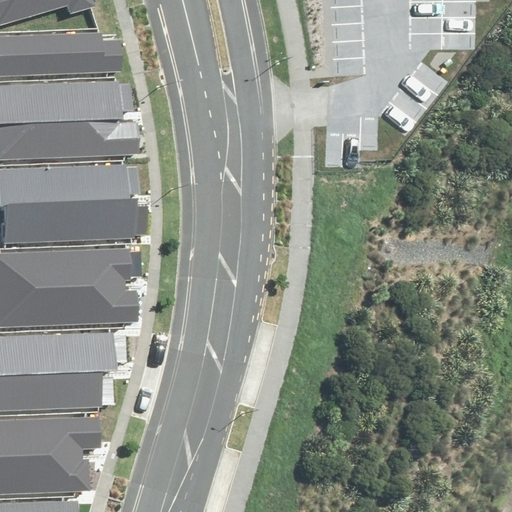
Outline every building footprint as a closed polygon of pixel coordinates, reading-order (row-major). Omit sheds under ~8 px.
[(91,0),(0,0),(0,15),(2,22),(65,0),(70,13),(94,5),(91,0)] [(83,32),(0,34),(0,69),(103,67),(103,43),(83,44),(83,32)] [(0,122),(118,120),(118,106),(127,106),(127,81),(0,83),(0,122)] [(118,120),(0,122),(0,154),(136,152),(135,119),(118,120)] [(0,169),(0,201),(2,202),(132,198),(131,165),(0,169)] [(132,198),(2,202),(3,236),(142,232),(141,206),(132,207),(132,198)] [(0,251),(0,287),(122,283),(122,277),(137,277),(136,247),(0,251)] [(0,287),(0,323),(134,319),(133,288),(122,288),(122,283),(0,287)] [(0,333),(0,371),(108,368),(108,359),(123,358),(122,330),(0,333)] [(0,406),(109,404),(108,368),(0,371),(0,406)] [(0,418),(0,453),(81,451),(81,443),(97,443),(96,416),(0,418)] [(0,453),(0,490),(86,488),(85,455),(82,455),(81,451),(0,453)] [(0,501),(0,511),(70,511),(70,499),(0,501)]
